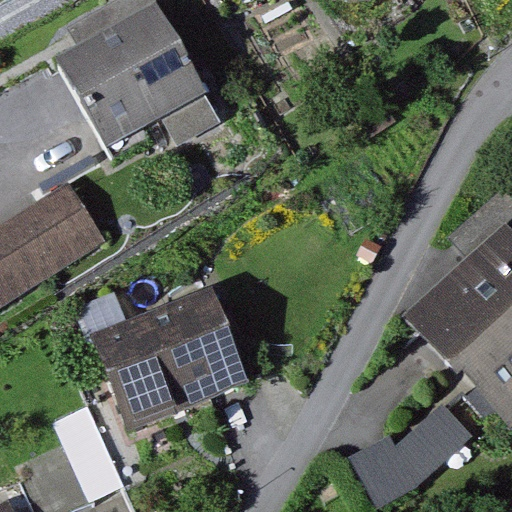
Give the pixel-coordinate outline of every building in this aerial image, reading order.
[(149,19),(45,75),(91,161),(196,104),(149,19)] [(0,252),(0,303),(92,246),(70,210),(0,252)] [(499,444),(511,433),(511,257),(497,240),(398,323),(499,444)] [(202,308),(82,357),(115,438),(235,389),(202,308)] [(88,503),(123,492),(96,409),(61,420),(88,503)] [(354,456),(374,503),(479,460),(459,413),(354,456)]
